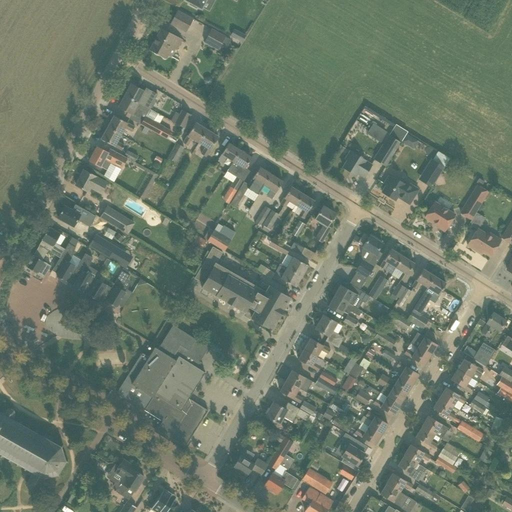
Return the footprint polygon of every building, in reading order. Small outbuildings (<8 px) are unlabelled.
[(185,0),(185,1),(190,3),(189,4),(196,8),(197,7),(201,9),(206,0),(185,0)] [(193,19),(177,11),(170,24),(186,32),(193,19)] [(182,39),(161,28),(149,50),(163,58),(166,54),(171,57),(175,50),(176,50),(182,39)] [(205,43),(219,50),(226,37),(212,29),(205,43)] [(236,39),(242,42),(246,35),(240,32),(236,39)] [(150,109),(152,108),(154,103),(154,101),(157,94),(146,88),(144,91),(131,84),(128,90),(127,89),(125,90),(124,93),(124,94),(125,95),(124,95),(150,109)] [(136,123),(159,135),(164,127),(154,121),(158,114),(150,109),(124,95),(118,107),(139,118),(136,123)] [(191,116),(181,110),(175,123),(185,128),(191,116)] [(113,116),(107,127),(121,135),(125,128),(132,132),(135,127),(113,116)] [(192,139),(199,143),(207,130),(196,122),(183,143),(188,146),(192,139)] [(121,135),(107,127),(101,139),(122,151),(124,146),(117,142),(121,135)] [(380,142),(384,136),(371,127),(367,134),(380,142)] [(218,137),(207,130),(199,143),(205,147),(201,154),(206,157),(218,137)] [(374,159),(386,166),(401,143),(389,135),(374,159)] [(176,163),(184,148),(176,143),(168,158),(176,163)] [(226,157),(233,161),(240,150),(228,143),(218,160),(222,163),(226,157)] [(109,149),(107,153),(96,147),(89,160),(98,165),(107,170),(111,163),(121,169),(127,158),(109,149)] [(251,157),(240,150),(233,161),(240,165),(236,172),(241,174),(251,157)] [(127,151),(124,157),(135,162),(138,156),(127,151)] [(357,173),(364,177),(372,164),(350,151),(345,159),(347,160),(343,168),(356,176),(357,173)] [(431,159),(423,172),(427,175),(422,181),(432,187),(444,167),(431,159)] [(264,186),(271,174),(259,167),(248,185),(249,185),(247,188),(259,195),(264,186)] [(84,170),(75,185),(88,192),(90,187),(101,193),(106,183),(96,177),(84,170)] [(282,181),(271,174),(264,186),(271,190),(267,196),(272,199),(282,181)] [(414,196),(415,196),(419,190),(406,182),(404,184),(391,176),(391,177),(389,175),(383,184),(386,185),(382,192),(384,193),(383,194),(388,197),(389,197),(395,200),(397,197),(404,201),(409,192),(415,195),(414,196)] [(236,177),(230,187),(237,191),(243,181),(236,177)] [(471,219),(488,192),(478,185),(461,213),(471,219)] [(295,205),(303,194),(291,186),(280,204),(284,207),(288,201),(295,205)] [(314,201),(303,194),(295,205),(302,209),(298,215),(303,218),(314,201)] [(234,196),(230,204),(236,207),(240,199),(234,196)] [(434,202),(429,210),(425,217),(437,225),(436,226),(444,231),(455,215),(434,202)] [(79,214),(73,211),(64,206),(58,218),(66,223),(74,226),(78,219),(89,225),(88,226),(104,236),(109,228),(80,212),(79,214)] [(260,227),(271,210),(265,206),(254,223),(260,227)] [(323,225),(315,238),(322,242),(330,228),(327,226),(335,213),(323,206),(314,220),(323,225)] [(123,219),(106,209),(101,217),(118,228),(123,219)] [(262,225),(269,230),(279,215),(271,210),(262,225)] [(471,219),(468,223),(477,229),(478,229),(485,218),(475,212),(471,219)] [(297,238),(305,225),(299,221),(291,234),(297,238)] [(511,243),(511,222),(501,237),(511,243)] [(60,234),(49,227),(42,239),(42,240),(39,245),(48,250),(48,251),(60,258),(65,249),(55,243),(60,234)] [(224,251),(231,240),(214,230),(213,231),(209,229),(204,237),(208,239),(207,241),(224,251)] [(478,249),(490,257),(500,240),(493,236),(491,238),(477,229),(467,245),(476,251),(478,249)] [(382,244),(381,243),(382,241),(376,238),(375,239),(369,236),(364,233),(358,242),(363,246),(362,246),(372,253),(366,262),(362,260),(356,271),(357,271),(349,284),(356,288),(360,290),(362,286),(382,254),(378,251),(382,244)] [(96,234),(88,246),(116,263),(123,251),(96,234)] [(289,249),(280,243),(273,239),(270,245),(286,254),(289,249)] [(77,267),(69,262),(72,257),(75,247),(68,243),(65,249),(60,258),(57,262),(62,266),(56,276),(60,278),(65,281),(66,281),(68,283),(77,267)] [(42,260),(48,251),(48,250),(39,245),(26,267),(44,277),(51,266),(42,260)] [(212,247),(194,278),(204,284),(209,287),(207,291),(208,292),(208,291),(225,301),(227,297),(238,303),(235,307),(236,308),(236,307),(245,312),(246,311),(253,314),(251,318),(271,329),(290,298),(269,286),(262,282),(256,291),(214,267),(215,265),(216,265),(216,264),(222,252),(212,247)] [(311,260),(315,253),(304,248),(300,254),(311,260)] [(391,249),(386,257),(380,267),(384,269),(388,263),(395,267),(402,256),(391,249)] [(85,293),(94,278),(86,272),(89,267),(92,258),(85,253),(77,267),(68,283),(73,286),(85,293)] [(414,263),(402,256),(395,267),(402,272),(398,278),(403,281),(414,263)] [(293,257),(287,268),(302,276),(308,266),(293,257)] [(262,274),(271,279),(274,273),(266,268),(262,274)] [(287,268),(280,278),(295,287),(302,276),(287,268)] [(423,269),(417,277),(412,286),(416,289),(420,283),(427,287),(434,276),(423,269)] [(121,271),(111,288),(112,288),(104,300),(105,300),(107,301),(107,302),(116,307),(122,296),(128,300),(132,293),(126,289),(125,291),(120,289),(129,275),(121,271)] [(434,292),(430,298),(435,301),(446,283),(434,276),(427,287),(434,292)] [(112,288),(111,288),(94,278),(85,293),(97,300),(103,304),(105,300),(104,300),(112,288)] [(376,283),(368,294),(376,299),(383,287),(376,283)] [(360,290),(356,288),(353,293),(338,284),(332,295),(334,296),(351,306),(356,298),(365,303),(369,296),(360,290)] [(391,294),(399,299),(405,288),(398,284),(391,294)] [(405,288),(399,299),(396,304),(401,307),(411,292),(405,288)] [(361,311),(351,306),(334,296),(328,306),(341,313),(342,312),(347,315),(349,311),(358,317),(361,311)] [(411,323),(390,310),(386,318),(406,331),(411,323)] [(424,327),(428,321),(429,320),(413,310),(407,320),(423,329),(424,327)] [(493,313),(486,323),(486,324),(487,324),(484,328),(481,332),(488,337),(493,328),(499,332),(505,321),(504,320),(505,318),(500,314),(499,316),(493,313)] [(316,329),(324,334),(328,336),(325,341),(338,348),(343,338),(331,332),(336,323),(323,315),(316,329)] [(354,328),(357,322),(347,316),(343,322),(354,328)] [(480,326),(484,328),(487,324),(486,324),(486,323),(480,319),(477,324),(480,326)] [(428,330),(432,324),(428,321),(424,327),(428,330)] [(189,398),(205,372),(196,367),(199,362),(202,364),(202,363),(200,361),(208,347),(173,325),(158,349),(155,347),(148,357),(142,353),(117,392),(127,399),(128,397),(131,399),(131,400),(145,409),(144,410),(162,421),(156,430),(184,448),(208,410),(189,398)] [(374,338),(391,348),(395,341),(379,330),(374,338)] [(430,355),(437,345),(417,333),(411,343),(418,348),(430,355)] [(310,338),(304,349),(317,357),(320,350),(328,354),(330,350),(310,338)] [(460,351),(473,359),(485,367),(495,350),(483,343),(476,353),(469,349),(469,350),(465,347),(466,345),(464,344),(460,351)] [(404,354),(415,360),(424,366),(430,355),(418,348),(414,354),(407,350),(404,354)] [(321,366),(317,364),(313,362),(317,357),(304,349),(298,360),(318,371),(321,366)] [(396,356),(385,350),(382,355),(392,362),(396,356)] [(464,359),(457,369),(470,377),(474,371),(481,375),(483,371),(464,359)] [(412,385),(419,374),(399,362),(396,367),(403,371),(399,377),(412,385)] [(501,377),(511,383),(511,380),(511,370),(504,366),(498,375),(501,377)] [(466,383),(470,377),(457,369),(451,380),(470,392),(473,388),(466,383)] [(312,381),(301,375),(292,370),(286,381),(299,388),(306,392),(312,381)] [(319,377),(334,386),(337,380),(322,372),(319,377)] [(381,375),(379,379),(386,383),(389,379),(381,375)] [(406,395),(412,385),(399,377),(393,387),(406,395)] [(496,385),(509,393),(511,394),(511,383),(501,377),(496,385)] [(315,383),(335,394),(337,390),(318,379),(315,383)] [(386,383),(379,379),(376,383),(384,387),(386,383)] [(295,394),(299,388),(286,381),(280,391),(300,403),(302,398),(295,394)] [(399,405),(406,395),(393,387),(387,397),(399,405)] [(446,387),(440,398),(452,406),(456,399),(463,404),(466,400),(446,387)] [(360,391),(355,398),(365,404),(370,398),(360,391)] [(473,400),(484,407),(489,398),(478,392),(473,400)] [(393,416),(399,405),(387,397),(383,404),(376,399),(374,404),(393,416)] [(452,406),(440,398),(433,408),(452,421),(455,416),(448,412),(452,406)] [(470,406),(483,414),(486,408),(484,407),(473,400),(470,406)] [(295,416),(306,421),(310,415),(299,409),(288,402),(284,409),(273,402),(266,416),(279,424),(283,417),(292,422),(295,416)] [(300,408),(312,416),(316,409),(303,402),(300,408)] [(341,409),(347,412),(351,406),(345,403),(341,409)] [(0,453),(1,454),(0,455),(0,456),(1,457),(3,455),(9,459),(7,461),(9,462),(10,460),(17,463),(15,465),(17,466),(18,464),(24,468),(23,470),(25,471),(26,469),(29,470),(27,474),(31,476),(26,483),(27,488),(33,491),(38,490),(43,482),(43,479),(56,476),(58,478),(59,477),(58,475),(64,463),(68,462),(68,461),(65,460),(61,447),(63,446),(62,444),(60,446),(53,439),(52,439),(53,438),(45,434),(44,435),(44,434),(36,432),(37,431),(36,430),(34,432),(28,428),(29,426),(28,425),(27,427),(20,424),(22,422),(20,421),(19,423),(13,419),(14,417),(13,417),(14,414),(13,410),(10,409),(7,410),(5,412),(4,412),(3,414),(0,412),(0,453)] [(373,420),(369,427),(381,435),(387,424),(368,412),(366,416),(373,420)] [(315,418),(310,415),(306,421),(311,424),(315,418)] [(434,434),(441,439),(448,428),(428,416),(422,427),(434,434)] [(496,430),(501,418),(495,416),(490,428),(496,430)] [(332,424),(348,433),(351,427),(334,417),(331,423),(332,424)] [(483,434),(462,421),(457,428),(479,441),(483,434)] [(374,445),(381,435),(369,427),(365,433),(358,429),(355,433),(374,445)] [(434,434),(422,427),(415,437),(435,449),(437,445),(430,441),(434,434)] [(341,440),(342,440),(345,442),(342,447),(339,446),(335,452),(342,456),(342,457),(357,466),(365,453),(356,448),(360,442),(345,433),(341,440)] [(275,469),(292,442),(291,441),(293,438),(287,434),(285,438),(281,444),(268,464),(275,469)] [(275,440),(281,444),(285,438),(279,434),(275,440)] [(447,443),(443,449),(456,457),(460,451),(447,443)] [(430,456),(419,450),(411,445),(404,455),(416,463),(420,456),(427,461),(430,456)] [(479,452),(491,458),(491,459),(494,452),(483,446),(479,452)] [(249,451),(244,448),(233,466),(247,475),(251,469),(261,476),(268,465),(257,459),(254,464),(250,461),(254,455),(249,452),(249,451)] [(438,457),(452,465),(457,457),(456,457),(443,449),(438,457)] [(426,468),(416,463),(404,455),(397,466),(409,473),(408,475),(418,481),(426,468)] [(452,465),(438,457),(435,463),(452,473),(456,468),(452,465)] [(144,477),(136,471),(137,469),(123,460),(115,473),(123,478),(114,491),(128,500),(144,477)] [(308,468),(305,474),(302,479),(325,494),(332,483),(308,468)] [(277,494),(283,484),(291,489),(298,479),(285,471),(280,478),(272,473),(264,485),(277,494)] [(393,473),(386,484),(398,491),(402,485),(409,489),(412,485),(393,473)] [(394,498),(398,491),(386,484),(380,494),(399,506),(401,502),(394,498)] [(415,490),(431,500),(434,494),(421,486),(419,484),(415,490)] [(306,511),(326,511),(333,502),(319,493),(309,487),(301,499),(309,504),(304,511),(306,511)] [(166,511),(176,498),(163,489),(151,509),(155,511),(166,511)] [(511,509),(511,501),(507,498),(503,504),(511,509)] [(127,501),(119,511),(133,511),(136,507),(127,501)] [(460,507),(466,511),(470,505),(464,501),(460,507)]
